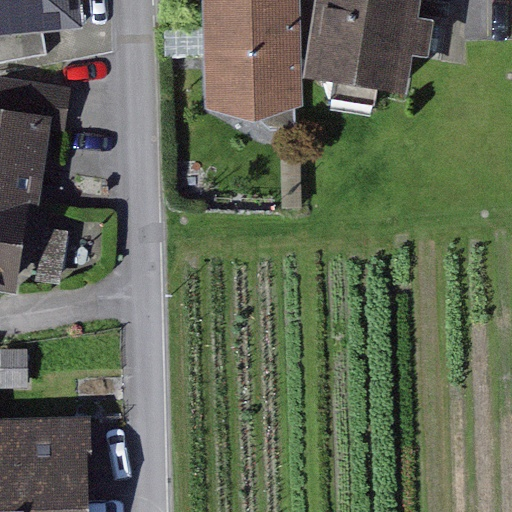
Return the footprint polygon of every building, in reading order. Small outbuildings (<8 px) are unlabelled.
[(93,0),(0,0),(0,34),(96,28),(93,0)] [(311,0),(214,0),(218,107),(314,105),(311,0)] [(431,0),(335,0),(323,70),(416,87),(431,0)] [(0,291),(42,298),(71,111),(0,100),(0,291)] [(101,511),(98,418),(0,421),(0,511),(101,511)]
